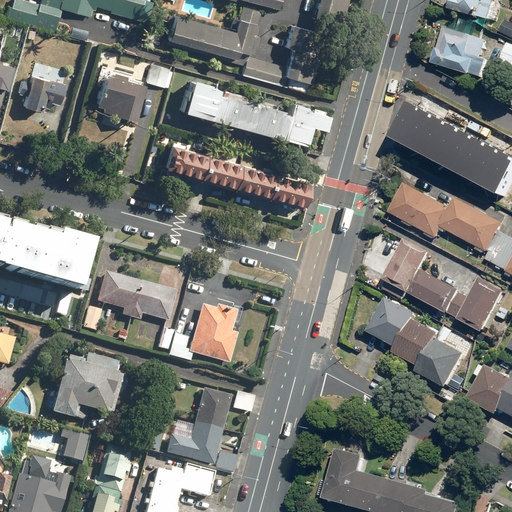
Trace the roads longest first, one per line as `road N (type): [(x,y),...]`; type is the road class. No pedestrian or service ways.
road 1 (residential): [(0,178),(326,269)]
road 2 (primary): [(398,0),(326,269)]
road 3 (residential): [(299,364),(511,469)]
road 4 (primary): [(299,364),(260,511)]
